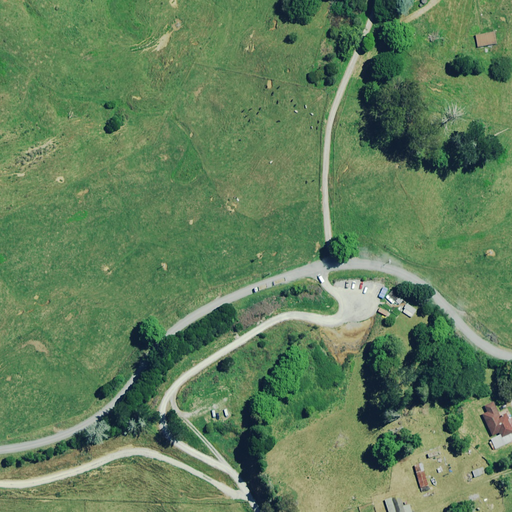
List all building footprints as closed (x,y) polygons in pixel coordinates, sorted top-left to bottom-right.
[(496,44),(494,32),(475,35),(477,47),(496,44)] [(399,296),(393,290),(385,297),(392,304),(399,296)] [(416,310),(407,304),(401,311),(411,318),(416,310)] [(500,416),(494,401),(484,405),(487,412),(482,414),(492,438),(487,440),(491,450),(511,441),(511,438),(510,434),(511,433),(511,418),(509,420),(506,414),(500,416)] [(429,490),(422,463),(414,465),(421,492),(429,490)] [(485,473),(482,467),(472,471),(474,478),(485,473)] [(403,506),(400,496),(391,498),(390,499),(385,500),(388,511),(417,511),(414,511),(411,511),(409,504),(403,506)]
